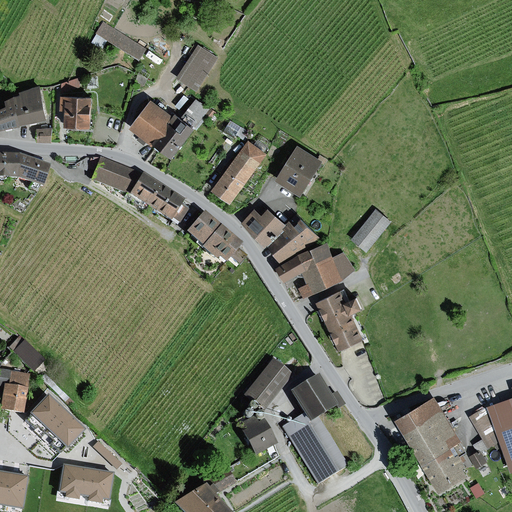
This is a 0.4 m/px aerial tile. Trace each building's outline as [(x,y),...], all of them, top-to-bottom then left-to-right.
[(144,49),(102,22),(96,32),(138,59),(144,49)] [(218,59),(198,46),(177,79),(197,92),(218,59)] [(138,74),(136,81),(144,85),(147,79),(138,74)] [(78,79),(58,86),(61,94),(81,87),(78,79)] [(21,95),(15,97),(22,126),(48,120),(40,86),(20,92),(21,95)] [(92,97),(61,96),(60,110),(65,110),(64,127),(90,128),(92,97)] [(0,129),(22,126),(15,97),(5,101),(7,106),(0,109),(0,129)] [(196,99),(181,118),(195,129),(209,109),(196,99)] [(173,117),(152,101),(131,128),(140,136),(137,140),(144,145),(147,142),(152,146),(153,144),(173,117)] [(211,109),(205,116),(211,120),(216,112),(211,109)] [(173,117),(153,144),(172,159),(195,129),(181,118),(176,114),(173,117)] [(230,120),(223,131),(233,138),(236,135),(241,127),(230,120)] [(250,133),(241,127),(236,135),(245,140),(250,133)] [(51,128),(37,129),(36,143),(51,143),(51,128)] [(247,140),(226,170),(245,184),(267,154),(247,140)] [(298,146),(276,181),(299,196),(322,162),(298,146)] [(0,179),(18,179),(18,155),(0,155),(0,179)] [(50,167),(18,155),(18,179),(43,188),(50,167)] [(137,172),(100,157),(90,181),(125,194),(137,172)] [(226,170),(211,191),(231,204),(245,184),(226,170)] [(168,190),(142,173),(128,194),(154,211),(168,190)] [(168,190),(154,211),(169,222),(171,220),(178,225),(191,206),(168,190)] [(255,210),(242,223),(265,248),(268,245),(287,225),(268,209),(262,216),(255,210)] [(376,211),(351,241),(365,253),(391,223),(376,211)] [(241,244),(204,212),(185,233),(201,247),(200,249),(215,260),(218,259),(225,264),(230,258),(238,249),(241,244)] [(287,225),(268,245),(279,262),(320,237),(296,214),(287,225)] [(301,253),(282,264),(277,268),(285,282),(302,273),(307,284),(298,288),(304,298),(343,280),(356,270),(344,252),(333,257),(328,242),(301,253)] [(247,256),(238,249),(230,258),(239,266),(247,256)] [(344,290),(317,303),(339,351),(366,339),(354,313),(363,309),(357,297),(349,301),(344,290)] [(24,342),(13,353),(32,372),(43,361),(24,342)] [(272,361),(244,397),(263,411),(291,375),(272,361)] [(0,410),(22,414),(29,375),(0,370),(0,385),(5,386),(0,410)] [(303,414),(309,423),(318,417),(336,407),(337,409),(344,405),(336,392),(330,396),(318,375),(290,393),(303,414)] [(85,430),(46,394),(22,420),(34,430),(37,427),(53,442),(49,445),(61,456),(85,430)] [(435,398),(397,420),(439,492),(467,475),(463,469),(467,467),(459,454),(456,457),(450,448),(461,441),(435,398)] [(511,398),(486,408),(501,432),(511,428),(511,398)] [(248,409),(248,410),(249,411),(251,412),(252,411),(253,411),(254,410),(255,409),(255,408),(255,406),(255,405),(254,404),(252,404),(251,403),(250,404),(249,404),(248,405),(247,407),(247,408),(248,409)] [(486,408),(470,417),(483,438),(476,443),(480,451),(481,453),(500,442),(505,439),(501,432),(486,408)] [(243,417),(244,418),(245,419),(246,419),(247,419),(249,419),(250,418),(250,417),(251,416),(250,414),(250,413),(249,412),(248,412),(246,411),(245,412),(244,412),(243,413),(243,414),(242,416),(243,417)] [(254,419),(255,420),(256,421),(257,421),(259,421),(260,421),(261,420),(261,419),(262,418),(262,416),(261,415),(260,414),(259,414),(258,413),(256,414),(255,414),(254,415),(254,417),(254,418),(254,419)] [(309,423),(303,414),(282,427),(317,484),(348,465),(318,417),(309,423)] [(247,429),(241,432),(254,457),(275,445),(263,422),(256,425),(252,419),(243,423),(247,429)] [(511,428),(501,432),(505,439),(500,442),(511,473),(511,472),(511,428)] [(480,451),(470,457),(476,469),(487,462),(481,453),(480,451)] [(61,464),(57,490),(54,489),(53,499),(66,501),(66,500),(78,502),(79,496),(87,497),(86,502),(98,504),(98,506),(110,509),(111,500),(109,500),(114,473),(61,464)] [(204,485),(173,504),(180,511),(228,511),(214,495),(235,483),(227,466),(202,482),(204,485)] [(11,473),(0,471),(0,507),(5,509),(11,473)] [(27,476),(11,473),(5,509),(22,511),(27,476)] [(478,484),(471,488),(477,499),(485,495),(478,484)]
